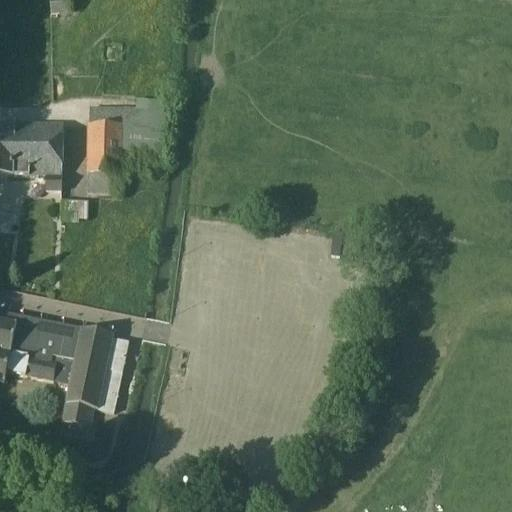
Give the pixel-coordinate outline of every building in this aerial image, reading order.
[(69,0),(58,0),(50,1),(50,19),(71,17),(69,0)] [(121,199),(122,181),(165,181),(166,104),(136,104),(136,112),(90,112),(88,199),(121,199)] [(61,196),(62,129),(0,127),(0,180),(46,181),(46,196),(61,196)] [(62,228),(84,229),(85,202),(63,201),(62,228)] [(0,385),(5,387),(7,377),(28,382),(41,325),(0,316),(0,385)] [(113,340),(41,325),(28,382),(70,391),(62,427),(90,433),(93,415),(97,415),(98,414),(98,411),(114,414),(129,343),(113,340)]
